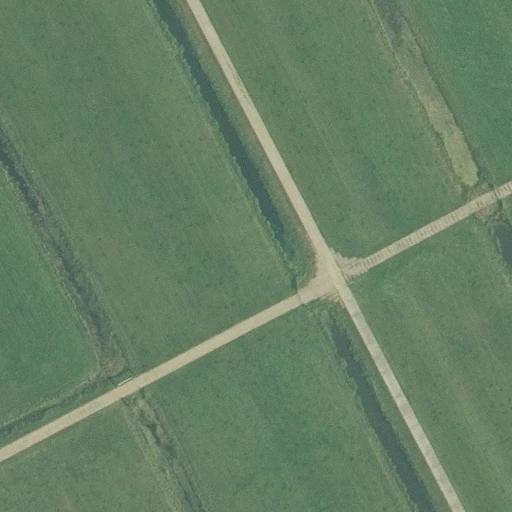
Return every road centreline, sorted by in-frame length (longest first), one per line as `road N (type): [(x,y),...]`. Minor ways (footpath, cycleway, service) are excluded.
road 1 (track): [(511,182),(0,452)]
road 2 (track): [(191,0),(456,511)]
